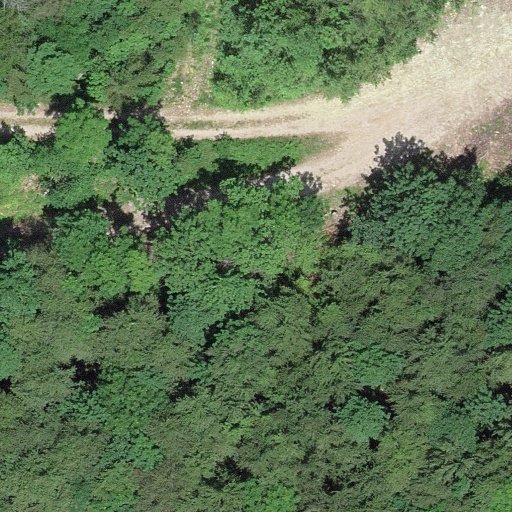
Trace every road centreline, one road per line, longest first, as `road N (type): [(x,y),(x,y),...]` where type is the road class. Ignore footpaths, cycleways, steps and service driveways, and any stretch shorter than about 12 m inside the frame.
road 1 (track): [(511,76),(422,147),(335,173),(0,236)]
road 2 (track): [(482,107),(225,129),(0,125)]
